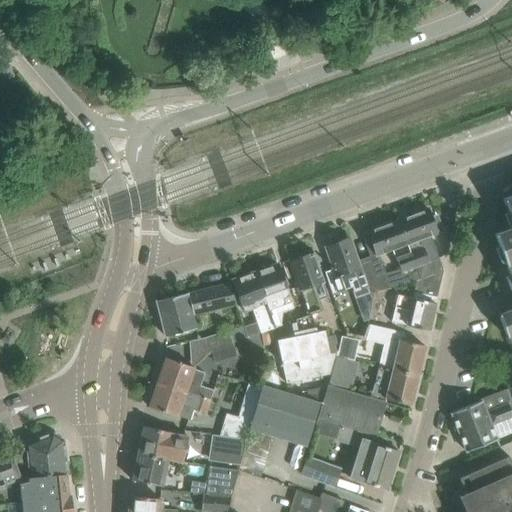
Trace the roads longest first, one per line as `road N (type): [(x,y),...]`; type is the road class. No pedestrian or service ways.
road 1 (tertiary): [(143,130),(462,24),(497,0)]
road 2 (tertiary): [(141,271),(497,148)]
road 3 (unclassified): [(405,511),(455,350),(497,148)]
road 4 (tertiary): [(86,124),(109,158),(120,197),(124,248),(116,279)]
road 5 (tertiary): [(141,271),(143,130)]
road 6 (tertiary): [(0,19),(86,124)]
road 7 (tertiary): [(114,389),(141,271)]
